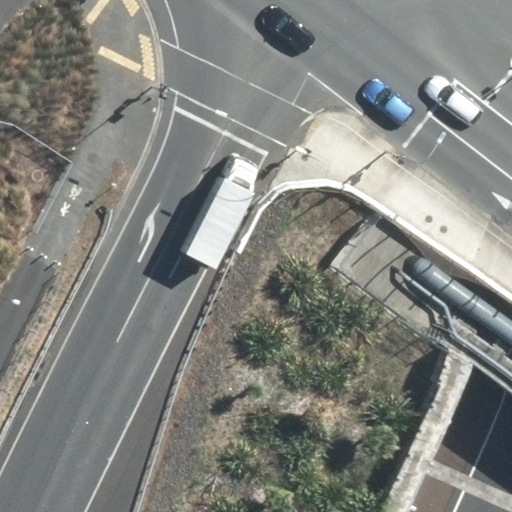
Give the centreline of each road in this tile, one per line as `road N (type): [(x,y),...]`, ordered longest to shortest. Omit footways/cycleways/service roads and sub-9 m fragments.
road 1 (motorway): [(48,511),(284,21)]
road 2 (primary): [(511,189),(284,21)]
